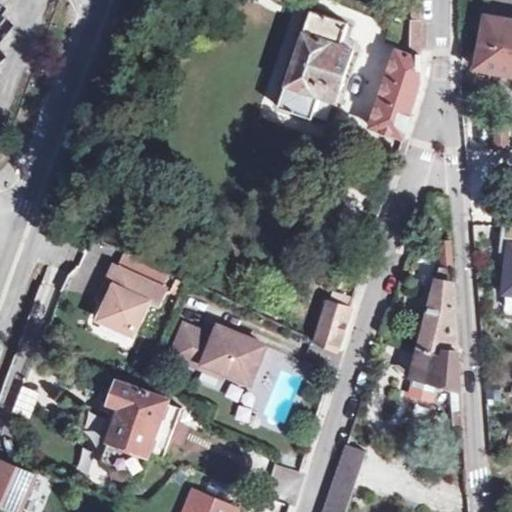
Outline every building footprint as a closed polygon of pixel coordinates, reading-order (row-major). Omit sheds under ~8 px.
[(422,2),(416,1),(415,24),(411,25),(410,52),(420,53),(422,2)] [(310,11),(277,108),(309,119),(319,96),(335,101),(353,50),(341,45),(343,40),(347,41),(352,27),(345,25),(346,23),(310,11)] [(477,66),(511,72),(511,19),(486,15),(477,66)] [(420,79),(420,66),(420,59),(396,51),(371,127),(402,137),(420,79)] [(496,149),(507,149),(507,128),(496,128),(496,149)] [(449,197),(430,195),(420,223),(452,228),(449,197)] [(441,266),(419,348),(460,348),(459,344),(449,343),(453,329),(454,310),(457,309),(452,234),(441,235),(444,265),(441,266)] [(511,236),(507,236),(502,297),(511,297),(511,236)] [(112,268),(104,285),(113,289),(106,304),(98,322),(131,338),(147,306),(154,309),(163,292),(112,268)] [(98,299),(106,304),(113,289),(104,285),(98,299)] [(337,351),(350,308),(328,301),(315,341),(337,351)] [(169,358),(202,371),(204,366),(221,372),(250,383),(264,347),(216,328),(211,339),(182,327),(169,358)] [(462,388),(460,348),(419,348),(412,374),(462,388)] [(219,379),(221,372),(204,366),(202,371),(219,379)] [(32,418),(43,383),(24,377),(13,411),(32,418)] [(122,407),(109,442),(101,463),(112,467),(111,470),(113,476),(123,480),(130,477),(131,474),(141,478),(150,453),(164,458),(171,441),(178,421),(183,408),(169,401),(170,398),(164,396),(154,392),(119,380),(111,403),(122,407)] [(154,392),(164,396),(166,391),(156,388),(154,392)] [(189,426),(178,421),(171,441),(182,445),(189,426)] [(344,511),(365,449),(347,444),(324,511),(344,511)] [(0,502),(22,511),(37,475),(0,459),(0,502)] [(194,491),(185,511),(243,511),(194,491)]
